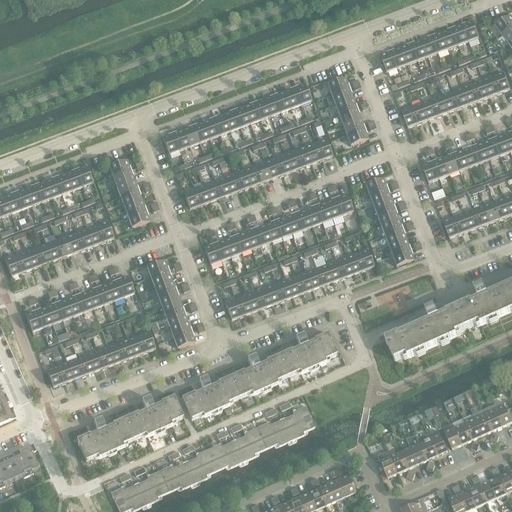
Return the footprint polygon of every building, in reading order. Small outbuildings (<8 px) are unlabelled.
[(496,28),(502,37),(511,29),(511,18),(511,16),(496,28)] [(462,26),(469,44),(479,40),(472,22),(462,26)] [(452,30),(458,48),(469,44),(462,26),(452,30)] [(511,29),(502,37),(509,45),(511,42),(511,29)] [(442,34),(448,51),(458,48),(452,30),(442,34)] [(448,51),(442,34),(432,37),(438,55),(448,51)] [(432,37),(421,41),(428,59),(438,55),(432,37)] [(421,41),(411,45),(418,63),(428,59),(421,41)] [(401,49),(408,67),(418,63),(411,45),(401,49)] [(401,49),(391,53),(398,70),(408,67),(401,49)] [(398,70),(391,53),(380,57),(387,74),(398,70)] [(493,77),(500,96),(502,95),(501,94),(510,91),(503,73),(493,77)] [(498,97),(500,96),(493,77),(483,81),(489,99),(498,96),(498,97)] [(327,86),(331,96),(349,90),(345,79),(327,86)] [(483,81),(473,85),(480,104),(482,103),(481,102),(489,99),(483,81)] [(294,89),(301,107),(311,103),(305,85),(294,89)] [(480,104),(473,85),(462,89),(469,107),(477,104),(478,104),(480,104)] [(284,93),(291,111),(301,107),(294,89),(284,93)] [(469,107),(462,89),(452,93),(459,111),(461,111),(461,110),(469,107)] [(331,96),(335,107),(353,100),(349,90),(331,96)] [(284,93),(274,97),(280,115),(291,111),(284,93)] [(442,97),(449,114),(457,111),(457,112),(459,111),(452,93),(442,97)] [(274,97),(264,101),(270,118),(280,115),(274,97)] [(442,97),(432,100),(439,119),(441,118),(441,117),(449,114),(442,97)] [(335,107),(339,117),(357,110),(353,100),(335,107)] [(422,104),(429,122),(437,119),(437,120),(439,119),(432,100),(422,104)] [(264,101),(254,105),(260,122),(270,118),(264,101)] [(422,104),(412,108),(419,126),(421,126),(420,125),(429,122),(422,104)] [(254,105),(243,108),(250,126),(260,122),(254,105)] [(233,112),(240,130),(250,126),(243,108),(233,112)] [(419,126),(412,108),(401,112),(408,130),(417,126),(417,127),(419,126)] [(339,117),(343,127),(361,120),(357,110),(339,117)] [(233,112),(223,116),(230,134),(240,130),(233,112)] [(213,120),(220,138),(230,134),(223,116),(213,120)] [(213,120),(203,124),(210,141),(220,138),(213,120)] [(343,127),(347,137),(364,130),(361,120),(343,127)] [(193,127),(199,145),(210,141),(203,124),(193,127)] [(183,131),(189,149),(199,145),(193,127),(183,131)] [(364,130),(347,137),(351,147),(368,141),(364,130)] [(189,149),(183,131),(173,135),(179,153),(189,149)] [(179,153),(173,135),(162,139),(169,157),(179,153)] [(511,154),(504,136),(493,140),(500,158),(511,154)] [(500,158),(493,140),(483,144),(490,162),(500,158)] [(315,145),(322,163),(324,162),(323,162),(332,158),(325,141),(315,145)] [(473,148),(480,166),(490,162),(483,144),(473,148)] [(305,148),(311,166),(319,163),(320,164),(322,163),(315,145),(305,148)] [(295,152),(301,171),(303,170),(303,169),(311,166),(305,148),(295,152)] [(463,152),(470,170),(480,166),(473,148),(463,152)] [(284,156),(291,174),(299,171),(300,171),(301,171),(295,152),(284,156)] [(453,156),(460,173),(470,170),(463,152),(453,156)] [(274,160),(281,178),(283,178),(283,177),(291,174),(284,156),(274,160)] [(460,173),(453,156),(443,159),(449,177),(460,173)] [(443,159),(433,163),(439,181),(449,177),(443,159)] [(264,164),(271,181),(279,178),(279,179),(281,178),(274,160),(264,164)] [(109,168),(113,179),(131,172),(127,162),(109,168)] [(439,181),(433,163),(422,167),(429,185),(439,181)] [(254,167),(261,186),(263,185),(263,184),(271,181),(264,164),(254,167)] [(261,186),(254,167),(244,171),(251,189),(259,186),(259,187),(261,186)] [(75,172),(82,189),(93,185),(86,168),(75,172)] [(244,171),(234,175),(241,194),(243,193),(242,192),(251,189),(244,171)] [(65,175),(72,193),(82,189),(75,172),(65,175)] [(113,179),(117,189),(134,182),(131,172),(113,179)] [(55,179),(62,197),(72,193),(65,175),(55,179)] [(224,179),(230,197),(238,194),(239,194),(241,194),(234,175),(224,179)] [(55,179),(45,183),(52,201),(62,197),(55,179)] [(214,183),(220,201),(222,200),(230,197),(224,179),(214,183)] [(365,186),(369,197),(387,190),(383,180),(365,186)] [(134,182),(117,189),(120,199),(138,192),(134,182)] [(35,187),(42,205),(52,201),(45,183),(35,187)] [(220,201),(214,183),(203,186),(210,204),(218,201),(219,202),(220,201)] [(193,190),(200,209),(202,208),(202,207),(210,204),(203,186),(193,190)] [(35,187),(25,191),(31,208),(42,205),(35,187)] [(200,209),(193,190),(183,194),(189,212),(198,209),(198,210),(200,209)] [(391,200),(387,190),(369,197),(373,207),(391,200)] [(15,195),(21,212),(31,208),(25,191),(15,195)] [(138,192),(120,199),(124,209),(142,202),(138,192)] [(4,198),(11,216),(21,212),(15,195),(4,198)] [(336,200),(342,217),(353,213),(346,196),(336,200)] [(4,198),(0,199),(0,217),(1,220),(11,216),(4,198)] [(504,199),(494,203),(501,222),(503,221),(502,220),(511,217),(504,199)] [(325,204),(332,221),(342,217),(336,200),(325,204)] [(373,207),(377,217),(395,211),(391,200),(373,207)] [(124,209),(128,219),(146,213),(142,202),(124,209)] [(494,203),(484,207),(490,225),(499,222),(501,222),(494,203)] [(315,207),(322,225),(332,221),(325,204),(315,207)] [(305,211),(312,229),(322,225),(315,207),(305,211)] [(484,207),(474,211),(481,229),(483,229),(482,228),(490,225),(484,207)] [(295,215),(302,233),(312,229),(305,211),(295,215)] [(395,211),(377,217),(381,227),(398,221),(395,211)] [(474,211),(464,215),(470,232),(478,229),(479,230),(481,229),(474,211)] [(146,213),(128,219),(132,230),(150,223),(146,213)] [(285,219),(292,237),(302,233),(295,215),(285,219)] [(453,218),(460,237),(462,236),(462,235),(470,232),(464,215),(453,218)] [(460,237),(453,218),(443,222),(450,240),(458,237),(458,238),(460,237)] [(275,223),(282,240),(292,237),(285,219),(275,223)] [(398,221),(381,227),(384,237),(402,231),(398,221)] [(96,227),(103,245),(105,245),(105,244),(113,241),(107,223),(96,227)] [(282,240),(275,223),(265,226),(271,244),(282,240)] [(255,230),(261,248),(271,244),(265,226),(255,230)] [(86,231),(93,248),(101,245),(101,246),(103,245),(96,227),(86,231)] [(255,230),(244,234),(251,252),(261,248),(255,230)] [(76,235),(83,253),(85,252),(93,248),(86,231),(76,235)] [(384,237),(388,248),(406,241),(402,231),(384,237)] [(234,238),(241,256),(251,252),(244,234),(234,238)] [(66,238),(72,256),(81,253),(81,254),(83,253),(76,235),(66,238)] [(72,256),(66,238),(56,242),(63,261),(64,260),(64,259),(72,256)] [(234,238),(224,242),(231,259),(241,256),(234,238)] [(410,251),(406,241),(388,248),(392,258),(410,251)] [(45,246),(52,264),(60,261),(61,261),(63,261),(56,242),(45,246)] [(214,245),(221,263),(231,259),(224,242),(214,245)] [(221,263),(214,245),(204,249),(210,267),(221,263)] [(52,264),(45,246),(35,250),(42,268),(44,268),(44,267),(52,264)] [(25,254),(32,271),(40,268),(40,269),(42,268),(35,250),(25,254)] [(356,255),(363,273),(365,273),(365,272),(374,269),(367,251),(356,255)] [(410,251),(392,258),(396,268),(414,262),(410,251)] [(15,257),(22,276),(24,275),(24,274),(32,271),(25,254),(15,257)] [(346,259),(353,276),(361,273),(361,274),(363,273),(356,255),(346,259)] [(22,276),(15,257),(5,261),(11,279),(20,276),(20,277),(22,276)] [(346,259),(336,263),(343,281),(345,280),(353,276),(346,259)] [(147,269),(151,279),(168,273),(164,262),(147,269)] [(336,263),(326,266),(333,284),(341,281),(341,282),(343,281),(336,263)] [(316,270),(323,289),(325,288),(324,287),(333,284),(326,266),(316,270)] [(316,270),(306,274),(312,292),(321,289),(323,289),(316,270)] [(172,283),(168,273),(151,279),(154,289),(172,283)] [(306,274),(295,278),(302,296),(304,296),(304,295),(312,292),(306,274)] [(117,282),(124,300),(134,296),(128,278),(117,282)] [(295,278),(285,282),(292,299),(300,296),(300,297),(302,296),(295,278)] [(107,286),(113,304),(124,300),(117,282),(107,286)] [(275,285),(282,304),(284,303),(292,299),(285,282),(275,285)] [(154,289),(158,299),(176,293),(172,283),(154,289)] [(422,325),(385,341),(395,362),(407,357),(408,359),(511,312),(511,284),(487,296),(484,288),(483,288),(476,291),(475,291),(475,292),(477,297),(471,303),(438,317),(435,310),(434,309),(434,310),(427,313),(426,313),(428,319),(422,324),(422,325)] [(275,285),(265,289),(272,307),(280,304),(280,305),(282,304),(275,285)] [(97,290),(103,307),(113,304),(107,286),(97,290)] [(255,293),(262,312),(264,311),(264,310),(272,307),(265,289),(255,293)] [(97,290),(87,293),(93,311),(103,307),(97,290)] [(77,297),(83,315),(93,311),(87,293),(77,297)] [(158,299),(162,310),(180,303),(176,293),(158,299)] [(245,297),(252,315),(260,312),(262,312),(255,293),(245,297)] [(66,301),(73,319),(83,315),(77,297),(66,301)] [(235,301),(242,319),(244,318),(243,318),(252,315),(245,297),(235,301)] [(73,319),(66,301),(56,305),(63,323),(73,319)] [(242,319),(235,301),(224,305),(231,322),(240,319),(240,320),(242,319)] [(184,313),(180,303),(162,310),(166,320),(184,313)] [(46,309),(53,326),(63,323),(56,305),(46,309)] [(36,313),(43,330),(53,326),(46,309),(36,313)] [(43,330),(36,313),(25,316),(32,334),(43,330)] [(166,320),(170,330),(187,323),(184,313),(166,320)] [(187,323),(170,330),(173,340),(191,333),(187,323)] [(138,337),(145,356),(147,355),(146,354),(155,351),(148,333),(138,337)] [(191,333),(173,340),(177,351),(195,344),(191,333)] [(337,356),(328,335),(315,341),(314,342),(313,340),(306,343),(304,337),(303,337),(296,340),(296,341),(300,351),(293,354),(292,352),(266,363),(265,360),(257,363),(255,359),(254,358),(248,361),(248,362),(252,372),(245,376),(243,373),(218,385),(216,381),(209,385),(207,381),(206,380),(199,383),(199,384),(203,394),(196,397),(195,395),(181,401),(191,422),(203,416),(204,419),(229,408),(228,405),(251,395),(253,397),(278,386),(277,383),(300,373),(301,376),(326,364),(325,362),(337,356)] [(128,341),(134,359),(142,356),(143,356),(145,356),(138,337),(128,341)] [(128,341),(117,345),(124,363),(126,363),(126,362),(134,359),(128,341)] [(117,345),(107,349),(114,366),(122,363),(123,364),(124,363),(117,345)] [(107,349),(97,353),(104,371),(106,370),(114,366),(107,349)] [(97,353),(87,356),(94,374),(102,371),(102,372),(104,371),(97,353)] [(77,360),(84,379),(86,378),(85,377),(94,374),(87,356),(77,360)] [(84,379),(77,360),(67,364),(73,382),(82,379),(84,379)] [(67,364),(57,368),(64,386),(66,385),(65,385),(73,382),(67,364)] [(64,386),(57,368),(46,372),(53,389),(61,386),(62,387),(64,386)] [(0,402),(0,414),(9,410),(6,405),(9,403),(7,399),(0,402)] [(183,420),(174,399),(161,404),(159,401),(152,405),(150,400),(149,400),(142,403),(142,404),(147,414),(139,417),(138,415),(113,426),(111,423),(104,426),(102,422),(101,422),(94,424),(94,425),(98,435),(91,439),(89,436),(76,442),(86,463),(98,458),(99,460),(124,449),(123,446),(146,436),(147,439),(172,428),(171,425),(183,420)] [(492,408),(502,429),(511,424),(511,423),(503,403),(492,408)] [(292,414),(294,416),(302,435),(303,434),(315,429),(306,408),(292,414)] [(439,416),(436,408),(431,410),(434,418),(439,416)] [(492,408),(483,412),(492,434),(502,429),(492,408)] [(9,410),(0,414),(0,426),(16,420),(14,415),(12,416),(9,410)] [(473,417),(482,438),(492,434),(483,412),(473,417)] [(294,416),(282,421),(292,443),(304,437),(303,434),(302,435),(294,416)] [(463,421),(465,425),(472,442),(482,438),(473,417),(463,421)] [(278,445),(279,448),(292,443),(282,421),(271,426),(270,427),(278,445)] [(270,427),(271,426),(269,424),(257,430),(266,451),(278,445),(270,427)] [(462,447),(455,430),(453,425),(444,429),(444,432),(452,451),(462,447)] [(455,430),(462,447),(472,442),(465,425),(455,430)] [(244,435),(245,438),(254,456),(266,451),(257,430),(244,435)] [(428,437),(438,458),(448,453),(439,434),(438,432),(428,437)] [(420,445),(428,462),(438,458),(428,437),(418,441),(420,445)] [(233,443),(243,464),(255,459),(254,456),(245,438),(233,443)] [(233,443),(222,448),(221,448),(230,467),(229,467),(230,470),(243,464),(233,443)] [(428,462),(420,445),(410,449),(418,467),(428,462)] [(1,463),(10,483),(23,478),(24,480),(33,476),(32,473),(39,470),(32,455),(36,453),(33,446),(29,448),(30,450),(20,454),(19,452),(13,455),(14,457),(1,463)] [(221,446),(208,451),(218,472),(229,467),(230,467),(221,448),(222,448),(221,446)] [(400,454),(408,471),(418,467),(410,449),(400,454)] [(218,472),(208,451),(195,457),(197,459),(205,478),(206,478),(218,472)] [(391,458),(389,453),(378,458),(388,480),(398,476),(391,458)] [(400,454),(391,458),(398,476),(408,471),(400,454)] [(197,459),(185,465),(195,486),(207,480),(206,478),(205,478),(197,459)] [(10,483),(1,463),(0,463),(0,490),(5,488),(4,486),(10,483)] [(195,486),(185,465),(174,470),(173,470),(181,488),(181,489),(182,491),(195,486)] [(169,494),(181,489),(181,488),(173,470),(174,470),(173,467),(160,473),(169,494)] [(157,499),(169,494),(160,473),(147,479),(148,481),(157,499)] [(511,493),(511,483),(508,475),(498,479),(506,497),(511,493)] [(337,482),(344,500),(355,495),(353,491),(357,489),(351,476),(347,477),(337,482)] [(488,484),(496,501),(506,497),(498,479),(488,484)] [(148,481),(136,486),(146,507),(158,502),(157,499),(148,481)] [(344,500),(337,482),(327,487),(335,504),(344,500)] [(496,501),(488,484),(478,488),(486,505),(496,501)] [(133,510),(132,510),(132,511),(135,511),(146,507),(136,486),(125,491),(125,492),(133,510)] [(317,491),(325,508),(335,504),(327,487),(317,491)] [(478,488),(469,492),(476,510),(486,505),(478,488)] [(125,492),(125,491),(124,489),(111,495),(118,511),(128,511),(132,510),(133,510),(125,492)] [(317,491),(307,495),(314,511),(316,511),(325,508),(317,491)] [(469,492),(459,497),(465,511),(471,511),(476,510),(469,492)] [(297,500),(302,511),(314,511),(307,495),(297,500)] [(465,511),(459,497),(449,501),(453,511),(465,511)] [(287,504),(290,511),(302,511),(297,500),(287,504)]
